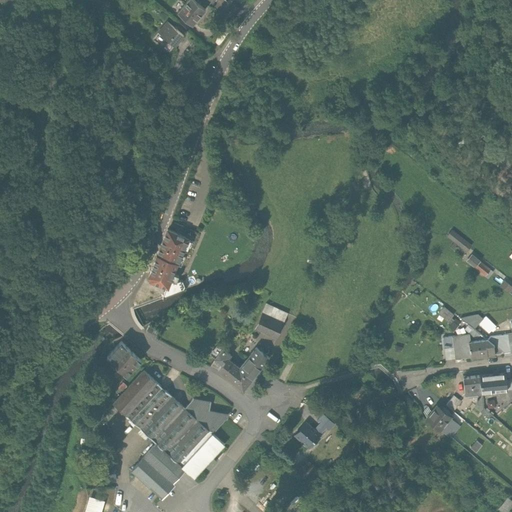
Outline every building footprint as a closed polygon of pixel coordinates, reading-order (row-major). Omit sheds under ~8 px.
[(191,24),(193,25),(206,9),(194,0),(189,0),(182,9),(178,14),(183,17),(191,24)] [(175,17),(178,14),(182,9),(176,4),(170,13),(175,17)] [(191,24),(183,17),(178,24),(186,30),(191,24)] [(159,33),(175,46),(183,36),(167,23),(159,33)] [(451,228),(446,235),(466,251),(472,244),(451,228)] [(185,265),(195,241),(171,230),(160,254),(185,265)] [(160,254),(149,280),(173,291),(185,265),(160,254)] [(495,273),(471,255),(466,261),(490,280),(495,273)] [(447,321),(454,314),(445,305),(438,312),(447,321)] [(486,315),(483,318),(476,310),(464,319),(473,330),(480,323),(488,332),(496,326),(486,315)] [(283,324),(261,314),(255,329),(276,338),(283,324)] [(455,331),(461,322),(455,318),(449,327),(455,331)] [(511,334),(503,336),(505,354),(511,352),(511,334)] [(489,342),(469,345),(468,337),(454,339),(455,350),(457,361),(496,356),(495,347),(489,342)] [(444,351),(446,351),(455,350),(454,339),(443,340),(444,351)] [(140,359),(122,343),(121,342),(107,358),(113,363),(111,365),(117,371),(119,369),(126,375),(141,360),(140,359)] [(240,369),(227,359),(230,355),(218,346),(210,356),(222,365),(217,372),(242,392),(252,379),(240,369)] [(255,349),(240,369),(252,379),(268,359),(255,349)] [(457,361),(455,350),(446,351),(447,362),(457,361)] [(185,438),(200,421),(186,408),(143,370),(128,387),(159,415),(185,438)] [(506,375),(480,377),(483,394),(508,392),(506,380),(506,375)] [(480,377),(463,380),(465,396),(477,395),(483,394),(480,377)] [(159,415),(128,387),(113,403),(144,431),(159,415)] [(483,394),(477,395),(478,402),(473,408),(486,418),(489,414),(485,410),(483,394)] [(461,403),(453,397),(446,407),(454,412),(461,403)] [(192,401),(186,408),(200,421),(213,433),(224,420),(227,420),(227,415),(208,411),(210,402),(192,398),(192,401)] [(444,413),(437,407),(426,420),(440,431),(450,419),(444,414),(444,413)] [(185,438),(159,415),(144,431),(156,441),(156,442),(170,455),(185,438)] [(314,431),(319,436),(330,424),(321,416),(317,421),(320,424),(314,431)] [(456,425),(450,419),(440,431),(447,436),(456,425)] [(213,433),(200,421),(185,438),(170,455),(183,467),(195,478),(226,444),(213,433)] [(314,431),(305,423),(293,437),(308,449),(319,436),(314,431)] [(476,441),(470,449),(476,453),(481,445),(476,441)] [(183,467),(170,455),(156,442),(142,456),(171,481),(183,467)] [(174,484),(171,481),(142,456),(130,470),(161,499),(174,484)] [(117,480),(115,465),(98,467),(100,482),(117,480)] [(508,511),(511,507),(511,490),(509,488),(496,505),(505,511),(508,511)] [(88,494),(83,511),(100,511),(104,498),(88,494)]
